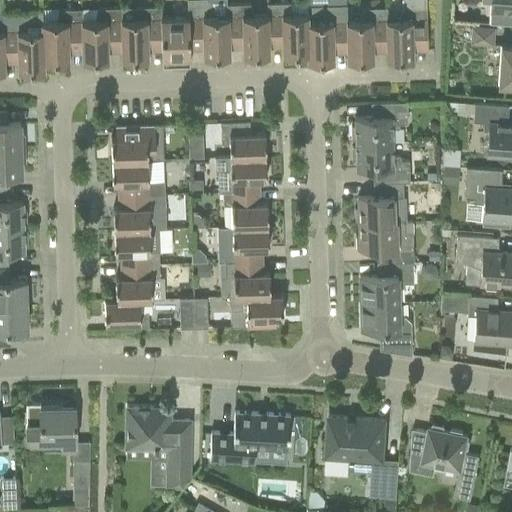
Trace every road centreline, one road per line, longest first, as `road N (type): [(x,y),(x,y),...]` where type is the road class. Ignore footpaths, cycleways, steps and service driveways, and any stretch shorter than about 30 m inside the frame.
road 1 (residential): [(66,369),(59,86)]
road 2 (residential): [(324,360),(312,79)]
road 3 (residential): [(66,369),(277,379),(324,360)]
road 4 (residential): [(59,86),(312,79)]
road 5 (unclassified): [(511,389),(324,360)]
road 6 (residential): [(312,79),(434,75)]
